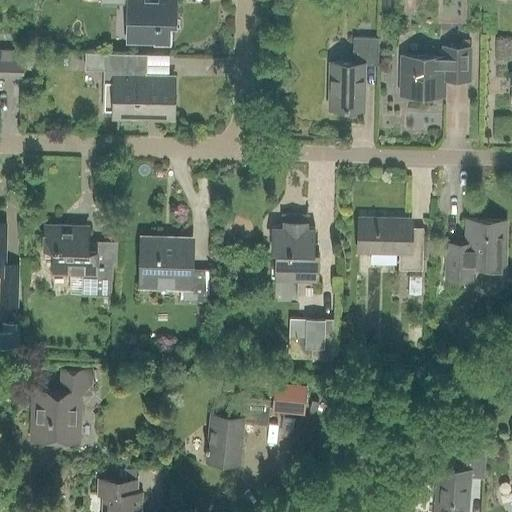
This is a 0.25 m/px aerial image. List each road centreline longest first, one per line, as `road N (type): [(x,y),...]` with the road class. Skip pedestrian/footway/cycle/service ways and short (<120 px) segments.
road 1 (residential): [(302,511),(511,352)]
road 2 (residential): [(511,164),(249,154)]
road 3 (residential): [(249,154),(0,146)]
road 4 (residential): [(252,0),(249,154)]
